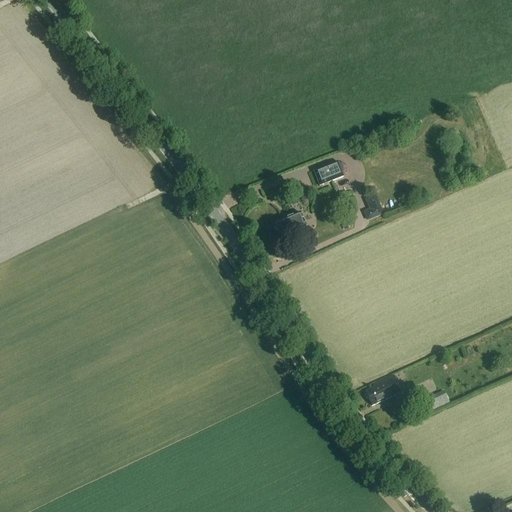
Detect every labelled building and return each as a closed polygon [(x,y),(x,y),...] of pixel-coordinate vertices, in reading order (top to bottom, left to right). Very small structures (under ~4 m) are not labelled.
[(338,161),(313,171),(319,187),(344,177),(338,161)] [(365,199),(369,211),(364,213),(367,222),(383,216),(376,195),(365,199)] [(283,222),(274,225),(278,234),(279,233),(283,242),(307,232),(300,214),(294,217),(292,214),(281,219),(283,222)] [(365,393),(366,395),(365,396),(366,400),(369,401),(372,407),(402,393),(394,377),(373,388),(373,389),(365,393)] [(444,392),(432,398),(437,409),(450,404),(444,392)]
